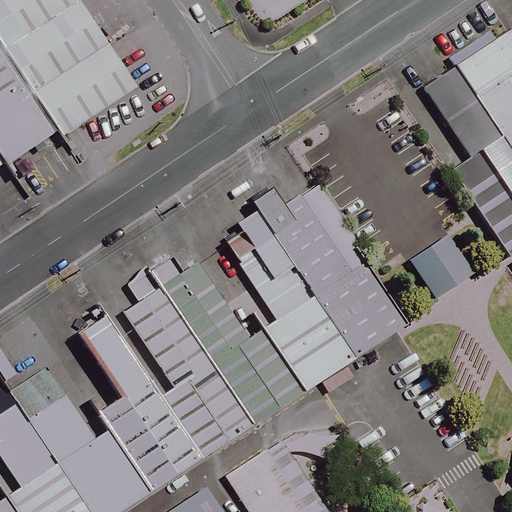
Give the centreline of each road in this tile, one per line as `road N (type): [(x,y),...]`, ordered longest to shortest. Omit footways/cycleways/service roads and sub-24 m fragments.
road 1 (residential): [(0,277),(250,110)]
road 2 (residential): [(250,110),(415,0)]
road 3 (residential): [(250,110),(169,0)]
